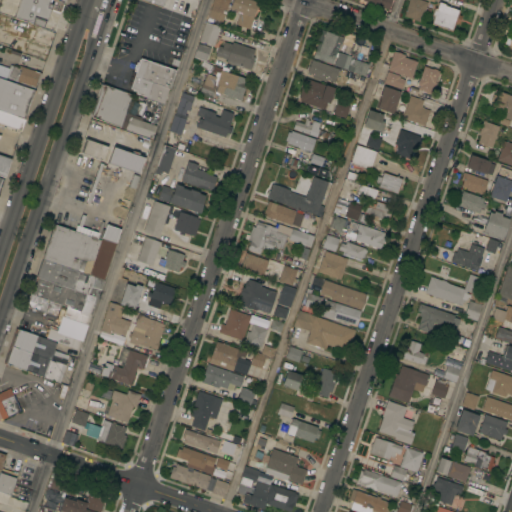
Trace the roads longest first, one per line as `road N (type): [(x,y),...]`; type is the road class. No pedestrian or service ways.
road 1 (residential): [(302,0),(126,511)]
road 2 (residential): [(493,0),(318,511)]
road 3 (primary): [(0,317),(99,32)]
road 4 (primary): [(88,0),(0,258)]
road 5 (residential): [(0,437),(216,511)]
road 6 (residential): [(302,0),(511,72)]
